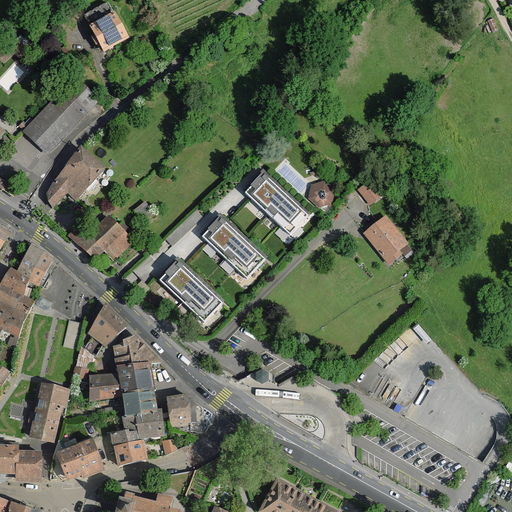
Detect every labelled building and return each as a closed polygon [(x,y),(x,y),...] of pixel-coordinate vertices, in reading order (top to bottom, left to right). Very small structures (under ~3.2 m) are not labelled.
[(109,4),(85,17),(104,52),(128,39),(109,4)] [(16,31),(8,25),(4,31),(12,36),(16,31)] [(70,52),(54,32),(48,37),(63,57),(70,52)] [(28,42),(21,37),(16,41),(25,47),(28,42)] [(35,123),(26,132),(48,153),(98,101),(77,79),(35,123)] [(26,132),(35,123),(31,119),(26,124),(25,123),(20,127),(26,132)] [(57,181),(48,196),(50,202),(54,208),(68,193),(77,202),(105,171),(82,150),(57,181)] [(309,217),(264,175),(246,194),(290,236),(309,217)] [(5,177),(3,181),(12,187),(15,183),(5,177)] [(3,181),(0,179),(0,188),(15,197),(16,195),(19,190),(12,187),(3,181)] [(312,185),(309,199),(320,209),(333,207),(338,195),(335,186),(324,181),(312,185)] [(376,181),(365,190),(376,204),(388,194),(376,181)] [(153,212),(146,203),(142,207),(145,211),(139,215),(143,220),(153,212)] [(395,215),(371,234),(394,263),(418,244),(395,215)] [(89,237),(104,252),(109,248),(124,233),(119,227),(110,218),(89,237)] [(266,260),(221,219),(203,238),(247,280),(266,260)] [(119,227),(124,233),(129,229),(123,224),(119,227)] [(9,232),(0,226),(0,239),(4,242),(9,232)] [(109,248),(118,258),(134,242),(124,233),(109,248)] [(104,252),(89,237),(80,245),(88,252),(96,260),(104,252)] [(43,254),(31,247),(18,273),(30,280),(36,267),(43,254)] [(118,258),(109,248),(104,252),(114,262),(118,258)] [(54,260),(43,254),(36,267),(47,272),(54,260)] [(224,304),(180,262),(161,282),(206,323),(224,304)] [(41,286),(47,272),(36,267),(30,280),(41,286)] [(18,273),(12,270),(2,284),(20,294),(24,296),(30,280),(18,273)] [(0,299),(14,307),(20,294),(2,284),(0,287),(0,299)] [(14,307),(17,309),(24,296),(20,294),(14,307)] [(35,302),(24,296),(17,309),(28,316),(35,302)] [(14,307),(0,299),(0,312),(1,312),(2,310),(10,314),(14,307)] [(127,328),(105,306),(92,329),(102,336),(110,344),(127,328)] [(17,309),(14,307),(10,314),(2,310),(1,312),(23,325),(28,316),(17,309)] [(1,312),(0,312),(0,335),(3,329),(16,336),(19,337),(23,325),(1,312)] [(78,350),(83,324),(77,323),(70,322),(64,346),(78,350)] [(106,347),(110,344),(102,336),(92,329),(90,334),(93,336),(104,344),(106,347)] [(19,337),(16,336),(15,340),(12,340),(10,346),(16,349),(19,337)] [(85,349),(97,358),(104,344),(93,336),(85,349)] [(116,348),(118,360),(148,355),(152,354),(135,337),(124,342),(116,348)] [(85,349),(82,347),(81,350),(77,365),(89,369),(92,364),(96,367),(100,361),(97,358),(85,349)] [(148,355),(118,360),(119,368),(152,364),(148,355)] [(152,364),(119,368),(120,377),(122,377),(122,379),(146,377),(154,379),(152,364)] [(0,388),(10,373),(0,366),(0,388)] [(88,371),(77,368),(75,376),(86,379),(88,371)] [(122,377),(120,377),(92,379),(92,400),(125,395),(122,379),(122,377)] [(157,391),(154,379),(146,377),(122,379),(125,395),(152,392),(157,391)] [(70,392),(44,386),(31,437),(54,442),(62,407),(67,408),(68,403),(70,392)] [(156,413),(152,392),(125,395),(126,398),(127,407),(127,413),(127,417),(127,418),(137,417),(156,413)] [(188,397),(168,400),(170,412),(172,423),(184,423),(191,423),(198,423),(197,403),(188,397)] [(198,423),(191,423),(191,427),(192,431),(204,433),(203,408),(197,403),(198,423)] [(127,413),(127,407),(107,410),(107,416),(120,414),(127,413)] [(161,413),(156,413),(137,417),(140,433),(141,436),(164,433),(161,413)] [(127,418),(127,417),(124,418),(125,420),(127,432),(128,431),(129,434),(140,433),(137,417),(127,418)] [(131,444),(129,434),(128,431),(127,432),(113,434),(115,447),(131,444)] [(142,441),(141,436),(140,433),(129,434),(131,444),(142,441)] [(93,440),(59,454),(69,478),(82,473),(76,458),(97,449),(93,440)] [(174,440),(164,441),(167,456),(177,451),(174,440)] [(142,441),(131,444),(135,463),(146,461),(143,443),(142,441)] [(131,444),(115,447),(120,466),(135,463),(131,444)] [(19,449),(0,448),(0,471),(17,472),(19,453),(19,449)] [(76,458),(82,473),(84,478),(105,470),(97,449),(76,458)] [(42,454),(19,453),(17,472),(17,479),(42,480),(42,454)] [(277,480),(260,511),(262,511),(335,511),(277,480)] [(231,496),(225,493),(222,499),(228,502),(231,496)] [(177,511),(171,510),(173,500),(158,496),(156,504),(134,499),(135,497),(126,495),(124,504),(122,504),(121,508),(119,511),(177,511)] [(10,511),(12,503),(0,499),(0,511),(10,511)] [(35,511),(12,503),(10,511),(35,511)]
